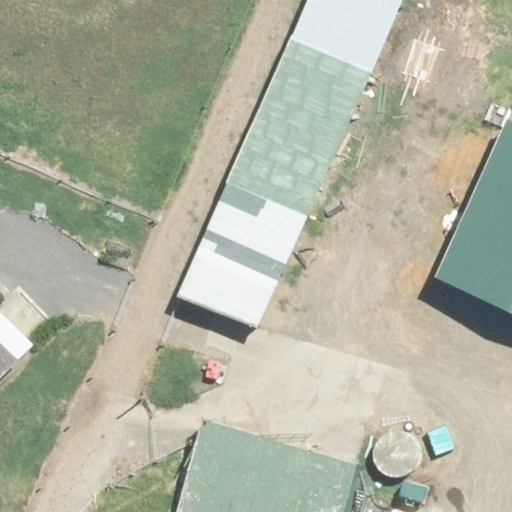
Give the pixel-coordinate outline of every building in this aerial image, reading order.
[(426,0),(331,0),(203,298),(283,333),(426,0)] [(511,232),(508,231),(462,335),(511,358),(511,232)] [(0,392),(60,335),(0,272),(0,392)] [(366,511),(379,471),(228,422),(199,511),(366,511)] [(444,442),(399,429),(387,473),(431,486),(444,442)]
